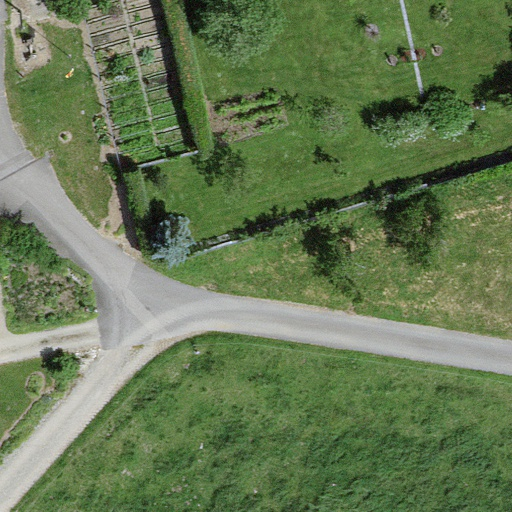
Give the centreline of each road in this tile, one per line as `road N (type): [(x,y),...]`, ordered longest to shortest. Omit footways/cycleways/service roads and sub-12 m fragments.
road 1 (residential): [(511,362),(159,298)]
road 2 (residential): [(159,298),(12,181),(0,93)]
road 3 (residential): [(159,298),(0,489)]
